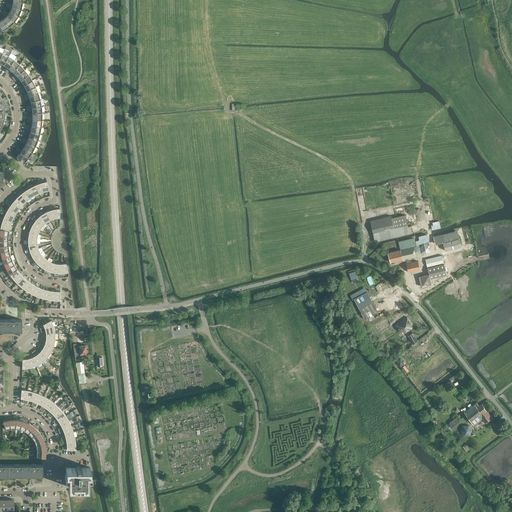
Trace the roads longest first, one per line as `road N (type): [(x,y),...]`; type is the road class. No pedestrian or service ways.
road 1 (unclassified): [(69,312),(167,306),(367,261),(412,298),(511,423)]
road 2 (residential): [(69,312),(66,281),(46,280),(21,258),(25,215),(55,197),(52,175),(25,175)]
